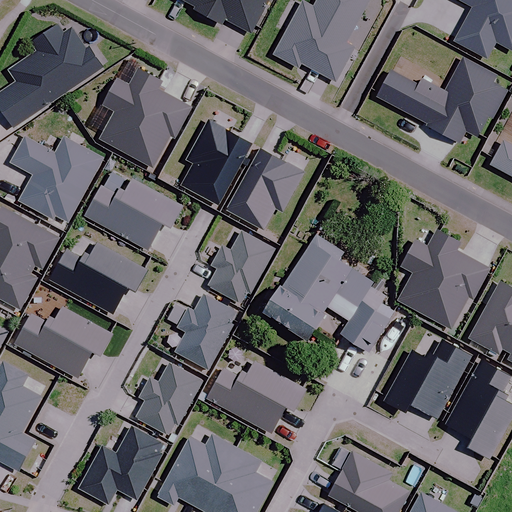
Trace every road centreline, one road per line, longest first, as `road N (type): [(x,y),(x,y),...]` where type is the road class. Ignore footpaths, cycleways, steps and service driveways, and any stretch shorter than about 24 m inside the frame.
road 1 (residential): [(89,0),(511,230)]
road 2 (residential): [(45,511),(210,210)]
road 3 (residential): [(277,511),(336,399),(479,474)]
road 4 (unknown): [(323,127),(397,0)]
